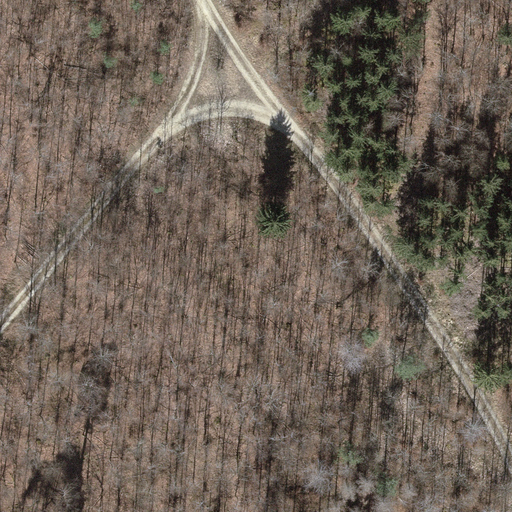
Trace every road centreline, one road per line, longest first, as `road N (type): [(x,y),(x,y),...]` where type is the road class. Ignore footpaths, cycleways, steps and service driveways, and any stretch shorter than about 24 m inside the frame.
road 1 (track): [(208,0),(444,331),(511,460)]
road 2 (track): [(196,0),(201,57),(0,319)]
road 3 (track): [(150,133),(212,101),(286,118)]
